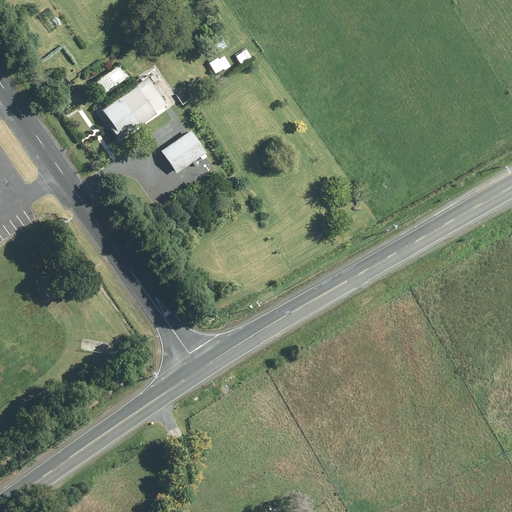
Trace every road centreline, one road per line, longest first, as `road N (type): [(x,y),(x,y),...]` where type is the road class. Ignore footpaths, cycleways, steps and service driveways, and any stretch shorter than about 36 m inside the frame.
road 1 (secondary): [(200,369),(511,188)]
road 2 (unclassified): [(0,78),(200,369)]
road 3 (secondary): [(0,510),(200,369)]
road 4 (unknown): [(160,397),(183,432),(160,511)]
